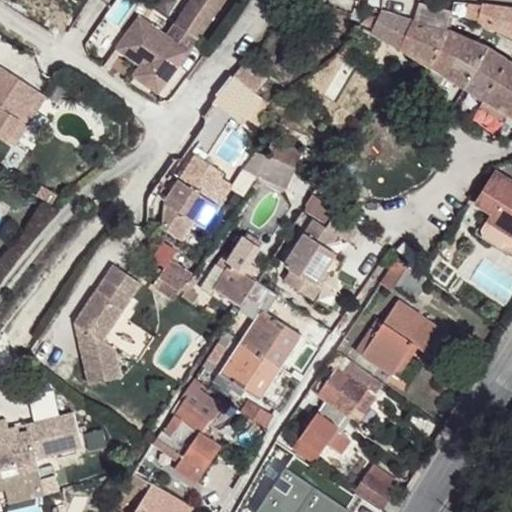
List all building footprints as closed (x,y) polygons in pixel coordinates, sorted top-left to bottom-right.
[(178,0),(168,17),(174,21),(190,32),(212,0),(178,0)] [(471,17),(473,4),(462,2),(461,12),(471,17)] [(511,9),(473,4),(471,17),(511,35),(511,9)] [(420,9),(419,23),(446,30),(448,30),(450,14),(451,10),(420,9)] [(159,29),(131,10),(110,43),(134,60),(160,77),(190,32),(174,21),(168,17),(159,29)] [(406,18),(380,10),(373,25),(395,36),(391,42),(393,44),(406,18)] [(413,22),(406,18),(397,36),(393,44),(402,48),(413,22)] [(430,65),(446,30),(419,23),(413,22),(402,48),(419,58),(430,65)] [(373,25),(369,31),(391,42),(395,36),(373,25)] [(432,66),(444,74),(465,37),(448,30),(446,30),(430,65),(432,66)] [(465,37),(444,74),(456,81),(463,86),(486,47),(465,37)] [(505,59),(486,47),(463,86),(466,87),(483,97),(505,59)] [(110,51),(103,61),(120,72),(126,62),(110,51)] [(240,56),(228,72),(248,86),(259,71),(240,56)] [(511,63),(505,59),(483,97),(506,111),(511,102),(511,63)] [(160,77),(134,60),(127,70),(152,88),(160,77)] [(42,89),(3,64),(0,68),(0,127),(12,135),(42,89)] [(432,66),(426,75),(438,84),(444,74),(432,66)] [(451,91),(456,81),(444,74),(438,84),(432,95),(439,98),(445,87),(451,91)] [(483,97),(466,87),(461,96),(479,107),(483,97)] [(42,89),(12,135),(19,140),(49,93),(42,89)] [(483,97),(479,107),(501,121),(506,111),(483,97)] [(206,150),(229,118),(218,110),(194,142),(206,150)] [(277,138),(271,155),(274,156),(295,165),(301,149),(277,138)] [(252,180),(264,162),(252,153),(240,172),(252,180)] [(194,155),(163,203),(162,229),(179,240),(192,220),(205,200),(215,206),(230,184),(218,176),(221,172),(194,155)] [(295,165),(274,156),(258,182),(274,191),(277,187),(279,189),(295,165)] [(511,181),(496,172),(477,203),(493,213),(485,226),(487,231),(494,236),(497,232),(501,235),(505,229),(511,217),(511,181)] [(291,272),(284,282),(319,305),(326,294),(322,291),(331,277),(343,259),(334,252),(342,241),(357,251),(368,236),(311,196),(304,210),(316,218),(284,267),(291,272)] [(215,206),(205,200),(192,220),(202,228),(215,206)] [(214,292),(239,308),(241,306),(250,293),(256,282),(252,279),(258,268),(250,263),(261,247),(244,236),(234,250),(230,248),(217,266),(211,271),(197,289),(210,297),(214,292)] [(159,275),(181,289),(182,287),(192,272),(173,261),(179,250),(164,241),(156,254),(168,261),(159,275)] [(398,256),(381,282),(392,289),(409,264),(398,256)] [(113,264),(74,322),(88,331),(79,344),(89,384),(121,376),(114,346),(103,339),(142,282),(113,264)] [(181,289),(159,275),(153,283),(175,298),(177,295),(181,289)] [(322,291),(326,294),(336,281),(331,277),(322,291)] [(195,296),(182,287),(181,289),(177,295),(190,303),(195,296)] [(250,293),(241,306),(257,317),(263,309),(266,305),(250,293)] [(398,301),(383,323),(413,342),(412,343),(420,349),(427,353),(442,330),(398,301)] [(242,388),(259,399),(279,367),(301,335),(283,323),(277,318),(263,309),(241,341),(220,373),(235,383),(242,388)] [(280,313),(277,318),(283,323),(288,318),(280,313)] [(356,352),(391,376),(392,374),(412,343),(413,342),(383,323),(377,319),(356,352)] [(88,331),(74,322),(79,344),(88,331)] [(225,330),(217,342),(206,357),(202,364),(211,371),(216,363),(226,347),(234,336),(225,330)] [(420,349),(412,343),(392,374),(400,380),(420,349)] [(336,370),(319,395),(326,399),(346,414),(356,422),(382,385),(350,361),(341,373),(336,370)] [(181,397),(183,399),(197,378),(194,376),(181,397)] [(196,481),(221,444),(209,436),(202,431),(205,427),(222,404),(199,387),(202,382),(197,378),(183,399),(175,413),(172,411),(153,439),(180,458),(175,466),(196,481)] [(235,383),(231,389),(239,394),(242,388),(235,383)] [(241,410),(264,427),(274,413),(252,397),(241,410)] [(326,399),(293,444),(314,460),(346,414),(326,399)] [(3,414),(0,414),(0,462),(34,456),(33,451),(82,440),(74,408),(26,418),(27,423),(5,428),(4,422),(3,414)] [(27,423),(26,418),(4,422),(5,428),(27,423)] [(205,427),(202,431),(209,436),(212,431),(205,427)] [(278,447),(266,464),(287,477),(275,495),(301,511),(317,511),(334,485),(278,447)] [(34,456),(0,462),(0,469),(35,463),(34,456)] [(373,465),(356,490),(381,507),(398,482),(373,465)] [(152,482),(134,511),(188,511),(192,506),(152,482)] [(263,493),(258,500),(260,502),(253,511),(260,511),(270,498),(263,493)]
